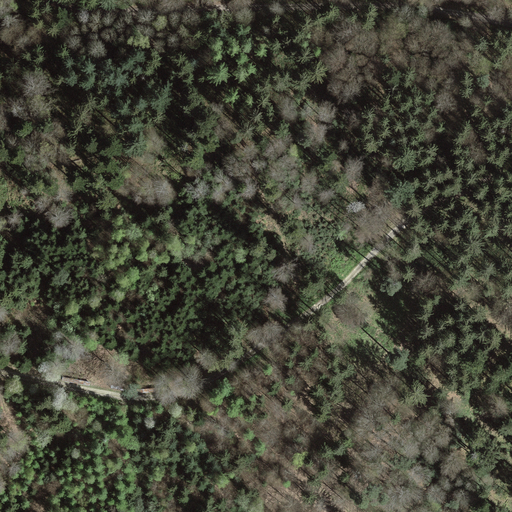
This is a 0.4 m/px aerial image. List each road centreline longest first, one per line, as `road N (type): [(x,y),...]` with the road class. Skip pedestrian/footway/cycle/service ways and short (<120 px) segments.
road 1 (track): [(511,172),(412,215),(270,349),(185,394),(138,399),(0,371)]
road 2 (track): [(511,24),(394,6),(130,14),(49,0)]
